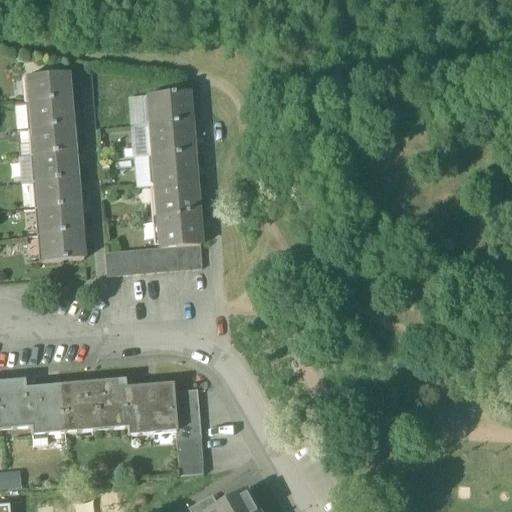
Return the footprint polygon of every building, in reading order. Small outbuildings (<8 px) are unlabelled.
[(67,77),(28,80),(31,107),(70,104),(67,77)] [(187,95),(147,99),(150,128),(189,124),(187,95)] [(70,104),(31,107),(33,134),(72,131),(70,104)] [(189,124),(150,128),(152,159),(192,155),(189,124)] [(72,131),(33,134),(35,160),(74,157),(72,131)] [(192,155),(152,159),(155,190),(194,186),(192,155)] [(74,157),(35,160),(37,186),(76,183),(74,157)] [(76,183),(37,186),(39,213),(79,210),(76,183)] [(194,186),(155,190),(157,205),(151,206),(152,221),(158,220),(197,217),(194,186)] [(79,210),(39,213),(42,239),(81,236),(79,210)] [(197,217),(158,220),(160,253),(164,252),(176,251),(188,250),(199,249),(197,217)] [(81,236),(42,239),(44,267),(83,264),(81,236)] [(199,249),(188,250),(190,273),(201,272),(199,249)] [(188,250),(176,251),(178,275),(190,273),(188,250)] [(176,251),(164,252),(167,276),(178,275),(176,251)] [(160,253),(152,253),(155,277),(167,276),(164,252),(160,253)] [(152,253),(141,254),(143,278),(155,277),(152,253)] [(141,254),(128,255),(131,279),(143,278),(141,254)] [(128,255),(116,256),(119,280),(131,279),(128,255)] [(116,256),(105,257),(108,281),(119,280),(116,256)] [(24,383),(0,384),(0,433),(30,431),(31,439),(64,436),(60,388),(25,391),(24,383)] [(125,383),(60,388),(64,436),(128,431),(129,430),(126,391),(125,383)] [(173,387),(126,391),(129,430),(128,431),(128,439),(176,435),(177,435),(174,395),(173,387)] [(198,393),(174,395),(177,435),(176,435),(177,443),(201,441),(198,393)] [(204,476),(201,441),(177,443),(180,478),(204,476)] [(0,489),(17,489),(17,474),(0,474),(0,489)] [(219,509),(214,511),(259,511),(249,493),(219,509)] [(213,498),(190,511),(214,511),(219,509),(213,498)]
